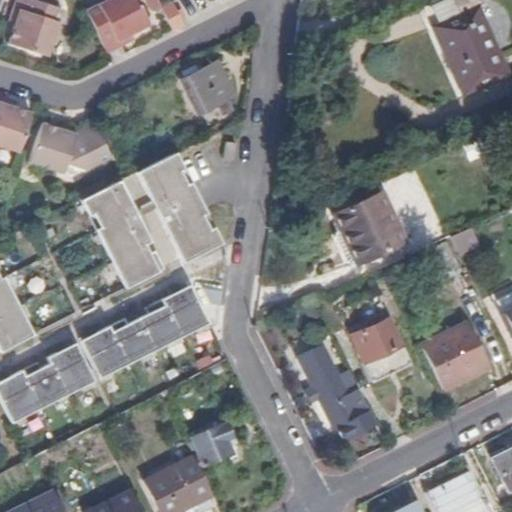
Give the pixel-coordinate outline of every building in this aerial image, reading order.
[(12,14),(8,24),(3,43),(43,57),(59,10),(52,8),(31,0),(10,0),(7,12),(12,14)] [(127,0),(106,0),(82,12),(102,54),(120,46),(117,40),(125,35),(142,27),(127,0)] [(156,7),(152,0),(141,0),(147,11),(156,7)] [(459,93),(504,71),(473,4),(478,1),(477,0),(447,0),(453,13),(428,25),(459,93)] [(169,4),(159,10),(167,29),(179,24),(169,4)] [(3,22),(8,24),(12,14),(7,12),(3,22)] [(128,42),(125,35),(117,40),(120,46),(128,42)] [(224,97),(207,64),(175,81),(193,114),(212,103),(218,116),(230,110),(222,98),(224,97)] [(0,151),(14,156),(26,117),(12,113),(1,109),(1,103),(0,102),(0,151)] [(1,109),(12,113),(13,107),(1,103),(1,109)] [(73,139),(59,135),(40,128),(26,167),(61,179),(65,169),(83,175),(107,162),(87,126),(75,132),(73,139)] [(61,128),(59,135),(73,139),(75,132),(61,128)] [(461,144),(470,162),(484,155),(476,137),(461,144)] [(235,157),(237,142),(229,141),(228,157),(235,157)] [(222,241),(175,152),(138,171),(154,201),(157,207),(184,260),(222,241)] [(164,268),(139,217),(136,211),(119,180),(82,199),(89,214),(94,211),(102,228),(97,229),(126,287),(164,268)] [(328,212),(336,229),(344,224),(359,259),(399,241),(375,190),(328,212)] [(139,217),(157,207),(154,201),(136,211),(139,217)] [(95,230),(97,229),(102,228),(94,211),(89,214),(87,214),(95,230)] [(344,224),(336,229),(352,263),(359,259),(344,224)] [(469,224),(445,236),(452,250),(476,239),(469,224)] [(454,267),(443,240),(426,248),(438,275),(454,267)] [(0,350),(33,335),(3,279),(1,279),(0,278),(0,350)] [(511,291),(492,302),(511,342),(511,291)] [(116,333),(108,336),(102,339),(99,333),(87,338),(90,342),(73,350),(90,383),(206,325),(187,292),(169,302),(166,298),(145,309),(150,315),(143,319),(131,325),(127,318),(111,326),(116,333)] [(326,292),(309,301),(318,317),(319,320),(336,313),(326,292)] [(219,308),(216,295),(202,294),(209,309),(219,308)] [(306,322),(318,317),(309,301),(298,306),(306,322)] [(403,365),(372,304),(352,313),(357,323),(341,331),(366,383),(403,365)] [(150,315),(145,309),(139,311),(143,319),(150,315)] [(415,346),(436,390),(482,368),(460,324),(415,346)] [(104,329),(108,336),(116,333),(111,326),(104,329)] [(332,441),(370,423),(363,409),(350,415),(331,375),(315,343),(290,355),(332,441)] [(25,378),(20,372),(2,382),(3,385),(0,386),(0,423),(2,428),(84,387),(67,353),(53,361),(50,358),(39,363),(43,370),(30,376),(25,378)] [(27,369),(20,372),(25,378),(30,376),(27,369)] [(344,369),(331,375),(350,415),(363,409),(344,369)] [(233,448),(217,420),(185,437),(199,466),(233,448)] [(511,481),(511,446),(486,460),(500,488),(511,481)] [(189,511),(198,511),(212,505),(188,458),(139,481),(153,511),(171,511),(187,505),(189,511)] [(478,499),(466,470),(420,493),(429,511),(454,511),(453,511),(478,499)] [(56,511),(47,493),(8,511),(56,511)] [(135,511),(128,497),(98,511),(135,511)] [(417,511),(411,498),(382,511),(417,511)]
